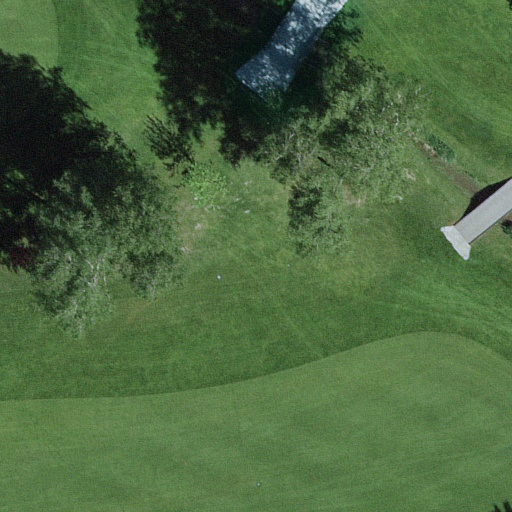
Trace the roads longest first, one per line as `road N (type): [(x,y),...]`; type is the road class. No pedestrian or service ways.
road 1 (track): [(338,0),(239,96),(162,136),(8,176)]
road 2 (track): [(511,196),(454,243),(447,262),(470,299),(511,320)]
road 3 (track): [(395,0),(511,100)]
